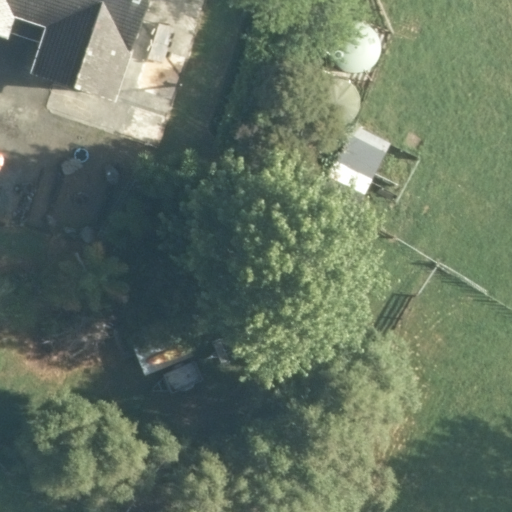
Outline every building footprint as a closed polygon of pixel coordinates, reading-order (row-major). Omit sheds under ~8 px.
[(10,0),(66,17),(38,104),(158,142),(202,0),(10,0)] [(386,139),(350,121),(331,159),(366,177),(386,139)] [(93,217),(84,248),(120,258),(129,227),(93,217)] [(169,318),(181,350),(207,340),(195,308),(169,318)] [(12,373),(112,342),(102,312),(2,344),(12,373)]
